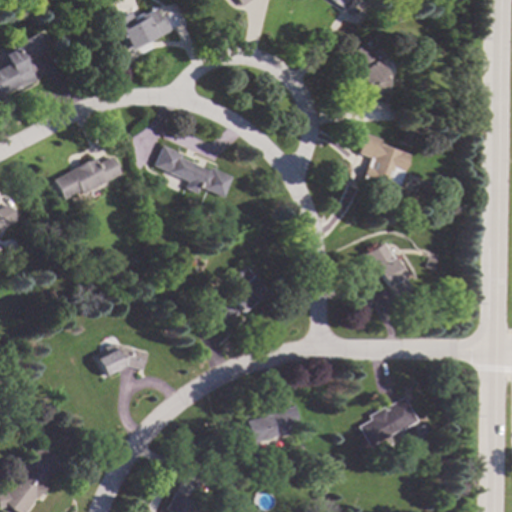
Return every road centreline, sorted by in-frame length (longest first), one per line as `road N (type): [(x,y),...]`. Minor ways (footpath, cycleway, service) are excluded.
road 1 (secondary): [(495,0),(485,511)]
road 2 (residential): [(314,349),(314,260),(298,197),(255,143),(205,110),(150,96),(98,105),(0,154)]
road 3 (residential): [(511,351),(314,349),(234,364),(164,408),(120,460),(96,511)]
road 4 (residential): [(290,187),(304,155),(307,113),(297,89),(274,68),(238,59),(210,64),(173,102)]
